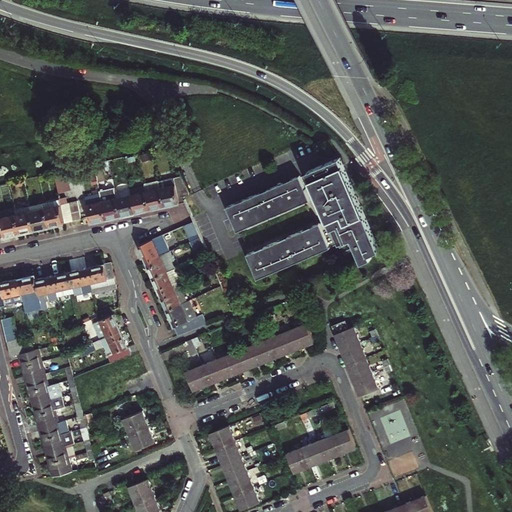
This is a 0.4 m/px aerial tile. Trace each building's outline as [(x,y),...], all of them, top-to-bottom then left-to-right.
[(149,153),(142,155),(144,161),(151,160),(149,153)] [(336,247),(337,250),(346,246),(347,249),(353,247),(360,265),(378,258),(338,161),(306,175),(319,207),(314,209),(321,226),(304,233),(303,229),(300,230),(301,232),(301,233),(289,238),(284,240),(283,238),(281,239),(282,241),(278,242),(278,243),(261,250),(256,252),(255,250),(253,251),(254,253),(253,253),(253,254),(245,257),(244,257),(254,281),(336,247)] [(65,165),(52,168),(57,187),(70,184),(65,165)] [(190,190),(180,171),(173,173),(182,191),(190,190)] [(157,177),(157,178),(162,201),(171,199),(179,197),(178,192),(182,191),(173,173),(157,177)] [(162,201),(157,178),(143,181),(144,186),(148,205),(154,203),(162,201)] [(224,210),(235,235),(235,234),(244,231),(245,233),(247,232),(246,230),(272,219),(273,221),(276,220),(275,218),(292,211),(293,213),(295,212),(294,210),(300,208),(299,207),(307,204),(307,205),(308,204),(297,179),(224,210)] [(128,185),(129,190),(134,208),(141,206),(148,205),(144,186),(143,181),(128,185)] [(127,210),(134,208),(129,190),(128,185),(114,188),(115,193),(119,212),(127,210)] [(99,192),(105,215),(114,213),(119,212),(115,193),(114,188),(99,192)] [(79,207),(80,214),(88,212),(90,219),(96,217),(105,215),(99,192),(98,189),(83,193),(86,206),(79,207)] [(67,191),(58,193),(64,218),(68,217),(73,216),(68,198),(67,191)] [(64,218),(58,193),(43,197),(49,221),(55,220),(64,218)] [(76,196),(68,198),(73,216),(78,214),(80,214),(79,207),(76,196)] [(49,221),(43,197),(29,200),(29,201),(35,225),(42,223),(49,221)] [(35,225),(29,201),(14,205),(19,228),(28,227),(35,225)] [(19,228),(14,205),(13,204),(0,207),(0,233),(8,231),(19,228)] [(192,218),(183,222),(190,238),(199,234),(192,218)] [(144,257),(163,249),(167,248),(160,231),(137,241),(141,251),(144,257)] [(167,256),(163,249),(144,257),(148,265),(151,273),(174,264),(175,263),(171,255),(167,256)] [(110,258),(86,264),(92,289),(116,284),(110,258)] [(78,266),(70,268),(75,293),(92,289),(86,264),(78,266)] [(174,264),(151,273),(154,282),(158,290),(178,281),(180,280),(174,264)] [(75,293),(70,268),(61,269),(53,271),(58,297),(75,293)] [(23,297),(26,312),(43,308),(36,275),(34,270),(22,273),(18,274),(23,297)] [(36,275),(43,308),(49,307),(47,301),(59,299),(58,297),(53,271),(43,274),(36,275)] [(0,278),(0,303),(6,302),(6,301),(23,297),(18,274),(5,277),(0,278)] [(162,299),(165,306),(185,298),(178,281),(158,290),(162,299)] [(170,319),(176,332),(203,321),(199,311),(193,313),(186,297),(185,298),(165,306),(170,319)] [(98,336),(119,327),(116,319),(112,310),(91,319),(98,336)] [(2,315),(4,323),(16,320),(14,313),(2,315)] [(331,320),(334,327),(347,322),(343,315),(331,320)] [(306,319),(186,368),(194,387),(314,338),(306,319)] [(355,319),(347,322),(334,327),(338,335),(339,337),(341,343),(362,334),(355,319)] [(4,323),(5,330),(18,327),(16,320),(4,323)] [(18,327),(5,330),(6,334),(7,337),(20,334),(18,327)] [(107,359),(129,350),(124,338),(119,327),(98,336),(107,359)] [(378,328),(371,331),(374,336),(381,333),(378,328)] [(21,341),(20,334),(7,337),(9,344),(21,341)] [(208,334),(160,349),(164,361),(188,353),(192,363),(215,356),(208,334)] [(362,334),(341,343),(345,351),(348,358),(368,349),(362,334)] [(23,349),(34,346),(33,338),(21,341),(23,349)] [(18,350),(23,349),(21,341),(9,344),(11,352),(18,350)] [(38,345),(34,346),(23,349),(18,350),(21,358),(22,363),(42,357),(38,345)] [(374,364),(368,349),(348,358),(351,364),(354,373),(374,364)] [(392,357),(389,351),(383,354),(385,360),(392,357)] [(46,369),(42,357),(22,363),(24,370),(26,375),(46,369)] [(392,357),(385,360),(388,366),(395,363),(392,357)] [(381,380),(374,364),(354,373),(358,381),(361,389),(381,380)] [(30,387),(49,381),(46,369),(26,375),(28,381),(30,387)] [(77,386),(73,374),(68,375),(72,388),(77,386)] [(53,393),(49,381),(30,387),(31,394),(33,399),(53,393)] [(81,398),(77,386),(72,388),(75,400),(81,398)] [(35,406),(37,411),(63,403),(68,402),(64,390),(53,393),(33,399),(35,406)] [(329,399),(326,392),(321,394),(324,401),(329,399)] [(321,394),(315,397),(318,404),(324,401),(321,394)] [(84,410),(81,398),(75,400),(79,412),(84,410)] [(315,405),(312,398),(306,401),(309,407),(315,405)] [(306,401),(300,403),(303,410),(309,407),(306,401)] [(63,403),(37,411),(38,417),(40,423),(66,415),(63,403)] [(148,419),(144,409),(124,417),(131,432),(150,424),(148,419)] [(88,422),(84,410),(79,412),(77,412),(80,424),(82,424),(88,422)] [(285,410),(273,415),(276,422),(288,417),(285,410)] [(68,415),(66,415),(40,423),(42,430),(44,435),(72,427),(68,415)] [(218,437),(220,444),(240,435),(233,418),(213,427),(218,437)] [(351,421),(336,428),(344,447),(352,443),(360,440),(351,421)] [(88,422),(82,424),(86,436),(91,434),(88,422)] [(131,432),(138,449),(157,441),(154,434),(150,424),(131,432)] [(72,427),(44,435),(46,441),(47,447),(74,439),(78,438),(74,426),(72,427)] [(336,428),(321,434),(329,453),(336,450),(344,447),(336,428)] [(95,446),(91,434),(86,436),(89,448),(95,446)] [(329,453),(321,434),(306,441),(314,459),(322,456),(329,453)] [(224,452),(228,460),(247,451),(240,435),(220,444),(224,452)] [(74,439),(47,447),(49,452),(51,459),(70,453),(78,451),(74,439)] [(306,463),(314,459),(306,441),(291,447),(299,466),(306,463)] [(107,443),(101,445),(104,452),(110,450),(107,443)] [(95,446),(89,448),(93,460),(98,458),(95,446)] [(231,468),(234,475),(253,466),(247,451),(228,460),(231,468)] [(70,453),(51,459),(53,467),(54,471),(73,466),(70,453)] [(237,482),(240,489),(259,480),(253,466),(234,475),(237,482)] [(133,485),(142,506),(161,498),(157,489),(152,477),(133,485)] [(259,480),(240,489),(243,495),(246,503),(266,495),(259,480)] [(408,495),(415,511),(420,511),(438,504),(430,486),(419,491),(408,495)] [(124,498),(120,487),(114,490),(118,501),(124,498)] [(396,501),(387,505),(390,511),(415,511),(408,495),(396,501)] [(161,498),(142,506),(144,511),(167,511),(164,505),(161,498)]
